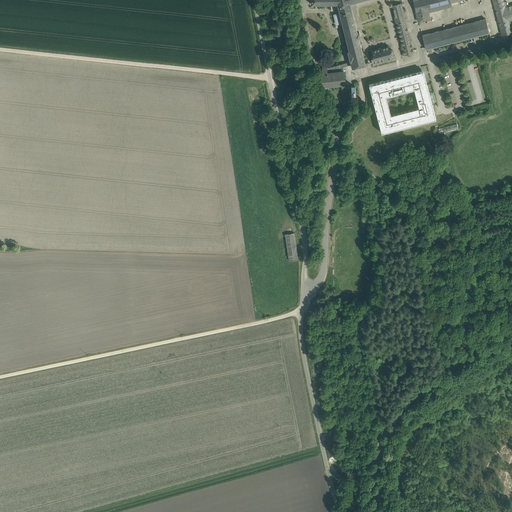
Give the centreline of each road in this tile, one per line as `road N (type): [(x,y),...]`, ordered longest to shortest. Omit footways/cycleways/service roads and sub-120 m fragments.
road 1 (unclassified): [(253,0),(303,236),(300,332),(336,511)]
road 2 (track): [(0,376),(302,311)]
road 3 (track): [(269,77),(0,49)]
road 4 (tertiary): [(365,511),(377,449),(397,412),(444,366),(511,338)]
